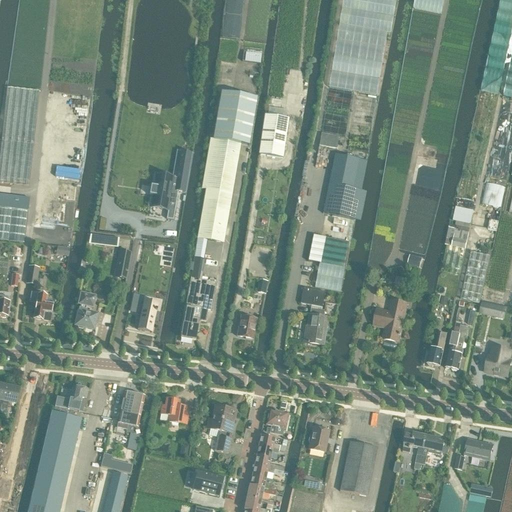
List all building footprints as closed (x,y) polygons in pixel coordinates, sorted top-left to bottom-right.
[(343,0),(329,88),(377,96),(387,33),(391,33),(396,0),(343,0)] [(242,62),(260,64),(262,51),(244,48),(242,62)] [(7,88),(0,154),(0,155),(0,183),(29,186),(39,91),(7,88)] [(197,239),(223,243),(240,144),(248,146),(256,98),(221,92),(213,140),(210,140),(202,189),(206,190),(197,239)] [(265,116),(259,155),(282,159),(288,119),(265,116)] [(338,137),(321,133),(319,146),(336,149),(338,137)] [(151,187),(149,196),(151,197),(152,197),(150,204),(168,207),(167,212),(166,220),(173,221),(177,196),(177,192),(184,193),(191,154),(180,153),(185,154),(184,162),(178,161),(175,181),(172,181),(172,180),(155,177),(153,187),(151,187)] [(360,190),(353,189),(359,159),(335,155),(323,213),(354,220),(360,190)] [(415,184),(429,187),(438,189),(443,170),(436,168),(420,165),(415,184)] [(486,184),(481,205),(500,209),(504,188),(486,184)] [(30,199),(0,195),(0,240),(24,243),(30,199)] [(449,228),(445,245),(446,245),(447,246),(465,250),(473,211),(471,210),(465,209),(456,207),(453,221),(456,222),(455,225),(455,229),(449,228)] [(490,221),(488,230),(496,232),(498,223),(490,221)] [(99,237),(89,235),(88,244),(98,245),(99,237)] [(319,264),(315,288),(340,293),(345,268),(344,268),(348,242),(313,236),(308,262),(319,264)] [(447,246),(441,272),(459,276),(465,250),(447,246)] [(115,277),(114,278),(126,280),(131,254),(119,251),(117,267),(122,268),(121,278),(115,277)] [(460,300),(480,304),(490,257),(471,253),(460,300)] [(410,256),(407,265),(419,268),(422,259),(410,256)] [(183,324),(180,339),(195,341),(197,332),(198,332),(200,322),(205,322),(207,312),(211,312),(216,283),(207,281),(207,278),(202,277),(204,265),(190,263),(189,271),(192,272),(185,308),(186,309),(183,324)] [(35,268),(29,267),(26,284),(32,285),(35,268)] [(406,288),(416,290),(418,280),(408,278),(406,288)] [(300,304),(312,306),(321,308),(324,293),(303,289),(300,304)] [(35,320),(36,321),(39,321),(40,320),(49,322),(52,306),(45,305),(46,297),(31,294),(29,303),(36,304),(33,320),(35,320)] [(84,314),(86,307),(92,308),(94,300),(92,297),(80,294),(78,305),(80,305),(75,326),(77,327),(78,329),(82,329),(83,328),(92,330),(96,316),(84,314)] [(0,317),(1,318),(2,318),(4,318),(6,318),(8,318),(10,303),(8,303),(8,297),(0,296),(0,317)] [(133,296),(130,311),(141,313),(138,331),(151,334),(153,322),(158,323),(160,314),(155,313),(157,307),(144,304),(145,298),(133,296)] [(374,326),(386,329),(383,340),(399,344),(407,305),(391,302),(389,313),(377,311),(374,326)] [(482,308),(481,313),(503,318),(505,309),(482,305),(482,308)] [(327,318),(322,318),(323,311),(310,309),(305,343),(322,346),(327,318)] [(257,321),(241,318),(237,337),(253,340),(257,321)] [(452,370),(453,372),(456,372),(457,371),(459,372),(462,356),(463,351),(456,350),(459,338),(467,340),(469,328),(461,326),(459,335),(453,334),(445,369),(452,370)] [(441,335),(438,350),(430,349),(426,365),(428,365),(429,367),(432,367),(433,366),(440,368),(447,336),(441,335)] [(488,357),(485,373),(507,378),(511,362),(509,362),(511,352),(506,351),(492,348),(490,358),(488,357)] [(6,387),(0,414),(5,415),(8,403),(15,405),(19,390),(6,387)] [(59,511),(81,420),(72,418),(63,416),(65,409),(73,411),(76,412),(78,407),(79,408),(80,405),(84,406),(87,391),(73,387),(72,392),(69,391),(67,401),(57,398),(53,413),(52,413),(33,489),(28,511),(59,511)] [(120,414),(117,428),(126,431),(127,426),(128,426),(135,396),(130,395),(129,394),(127,393),(126,394),(125,394),(120,414)] [(126,431),(126,433),(132,434),(133,428),(138,428),(140,418),(144,399),(144,398),(143,397),(140,396),(139,397),(135,396),(128,426),(127,426),(126,431)] [(162,407),(160,415),(159,421),(181,425),(185,426),(188,409),(178,407),(179,402),(166,400),(165,408),(162,407)] [(210,431),(209,436),(217,438),(214,451),(226,454),(234,420),(231,419),(232,412),(215,408),(212,421),(210,430),(210,431)] [(269,411),(266,426),(271,427),(270,430),(267,429),(266,433),(273,435),(278,413),(269,411)] [(278,413),(273,435),(277,436),(279,436),(282,437),(283,430),(284,430),(287,415),(278,413)] [(309,450),(324,453),(329,431),(313,428),(312,436),(310,435),(309,436),(308,442),(309,443),(310,443),(309,450)] [(407,435),(403,452),(410,454),(412,447),(418,448),(415,464),(414,470),(419,471),(420,465),(422,457),(424,449),(426,436),(414,434),(413,436),(407,435)] [(261,436),(258,446),(278,451),(279,446),(273,445),(274,439),(261,436)] [(426,436),(424,449),(436,452),(435,455),(441,456),(444,443),(438,442),(439,439),(426,436)] [(468,441),(465,456),(490,462),(493,447),(468,441)] [(349,443),(339,492),(367,498),(377,449),(349,443)] [(258,446),(256,456),(270,459),(271,453),(277,455),(278,451),(258,446)] [(103,455),(100,467),(101,468),(130,475),(132,467),(110,461),(111,457),(103,455)] [(256,456),(254,466),(274,471),(274,467),(269,465),(270,459),(256,456)] [(455,470),(462,471),(465,458),(458,457),(455,470)] [(254,466),(252,476),(266,480),(266,479),(267,474),(273,475),(274,471),(254,466)] [(103,511),(118,511),(127,477),(113,473),(103,511)] [(197,473),(193,490),(218,497),(222,479),(197,473)] [(249,486),(275,492),(276,488),(265,485),(266,480),(252,476),(250,486),(249,486)] [(246,498),(246,500),(253,502),(254,498),(261,500),(262,500),(263,494),(268,495),(275,496),(276,492),(275,492),(249,486),(247,497),(246,498)] [(480,487),(478,495),(487,497),(489,489),(480,487)] [(244,507),(244,511),(247,511),(264,511),(265,511),(259,510),(261,503),(261,502),(261,500),(254,498),(253,502),(246,500),(244,507)]
